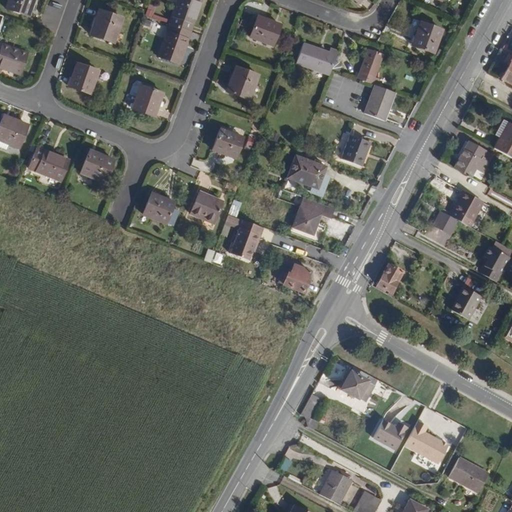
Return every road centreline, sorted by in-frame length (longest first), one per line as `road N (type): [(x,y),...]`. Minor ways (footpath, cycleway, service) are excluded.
road 1 (residential): [(342,312),(511,413)]
road 2 (residential): [(227,0),(170,144),(138,150)]
road 3 (primary): [(505,0),(417,159)]
road 4 (primary): [(417,159),(327,304)]
road 5 (primary): [(342,312),(417,159)]
road 6 (primary): [(273,424),(301,391),(342,312)]
road 7 (primary): [(327,304),(273,424)]
